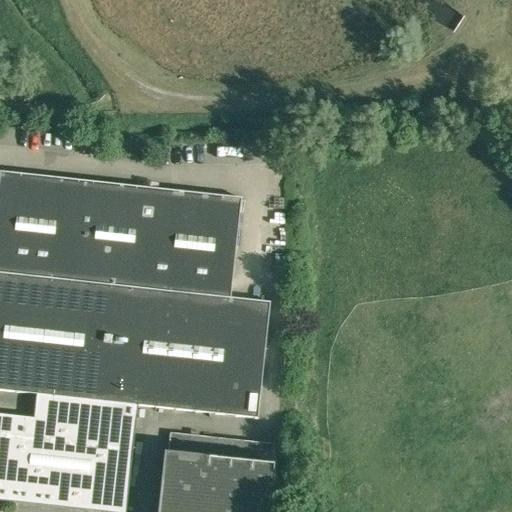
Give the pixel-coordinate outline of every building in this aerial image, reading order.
[(242,199),(0,172),(0,173),(0,172),(0,273),(231,298),(242,199)] [(0,273),(0,390),(37,395),(138,406),(258,419),(271,303),(0,273)] [(34,419),(0,414),(0,500),(103,511),(126,511),(138,406),(37,395),(34,419)] [(274,445),(170,433),(168,454),(272,465),(274,445)] [(168,454),(164,453),(157,511),(270,511),(275,465),(272,465),(168,454)]
